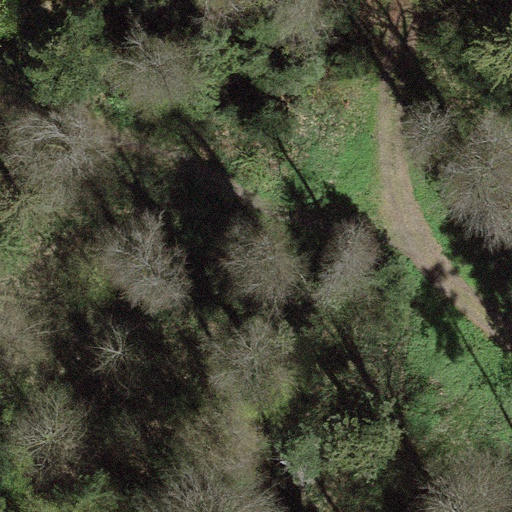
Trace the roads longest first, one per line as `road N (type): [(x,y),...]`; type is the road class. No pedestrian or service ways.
road 1 (track): [(395,175),(446,274),(511,320)]
road 2 (track): [(424,0),(401,53),(395,175)]
